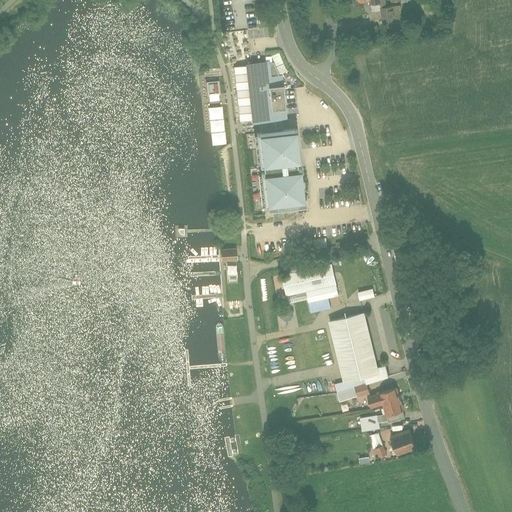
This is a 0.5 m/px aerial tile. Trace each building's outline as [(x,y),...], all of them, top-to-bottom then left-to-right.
[(343,0),(344,5),(371,1),(372,8),(374,10),(382,9),(382,8),(380,0),(391,0),(392,2),(405,0),(343,0)] [(382,9),(384,23),(402,20),(400,5),(382,8),(382,9)] [(282,60),(247,64),(248,66),(236,67),(241,121),(254,119),(254,121),(265,120),(266,131),(285,129),(284,118),(288,118),(284,81),(282,60)] [(222,76),(203,77),(211,147),(230,143),(222,76)] [(289,129),(285,129),(266,131),(259,132),(262,164),(281,162),(282,170),(263,172),(267,203),(304,199),(301,168),(298,168),(297,160),(300,160),(297,128),(289,129)] [(315,247),(328,247),(327,238),(314,238),(315,247)] [(236,248),(223,249),(223,260),(236,259),(236,248)] [(309,302),(329,298),(340,295),(337,284),(307,291),(309,302)] [(359,300),(362,299),(375,296),(373,288),(357,292),(359,300)] [(309,302),(312,313),(317,312),(331,308),(329,298),(309,302)] [(281,316),(284,320),(289,320),(292,317),(292,312),(289,309),(285,309),(281,312),(281,316)] [(364,312),(330,320),(345,380),(380,371),(378,366),(364,312)] [(327,364),(319,329),(291,335),(290,331),(270,335),(275,359),(278,358),(281,374),(327,364)] [(380,371),(345,380),(336,383),(338,390),(368,382),(389,375),(386,364),(378,366),(380,371)] [(338,390),(340,400),(371,392),(368,382),(338,390)] [(396,388),(368,396),(371,405),(383,402),(389,422),(405,417),(396,388)] [(360,417),(362,431),(381,428),(380,422),(387,421),(386,413),(360,417)] [(410,427),(390,434),(397,454),(417,447),(410,427)] [(379,432),(373,434),(377,446),(383,444),(379,432)] [(370,455),(378,453),(380,457),(387,455),(383,444),(368,449),(370,455)]
